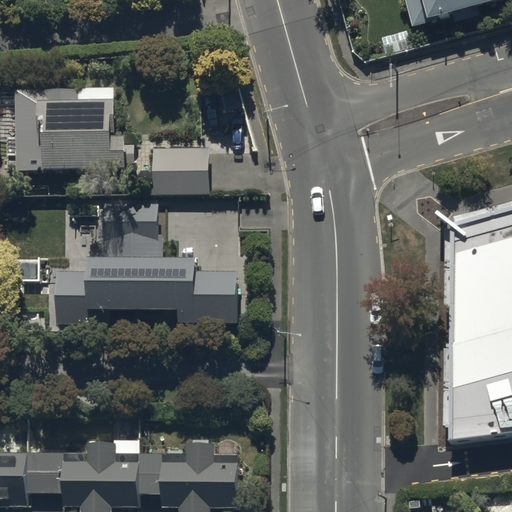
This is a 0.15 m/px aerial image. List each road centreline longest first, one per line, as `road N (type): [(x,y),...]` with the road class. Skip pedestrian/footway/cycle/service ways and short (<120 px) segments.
road 1 (tertiary): [(317,144),(336,252),(335,511)]
road 2 (tertiary): [(317,144),(511,88)]
road 3 (tertiary): [(277,0),(317,144)]
